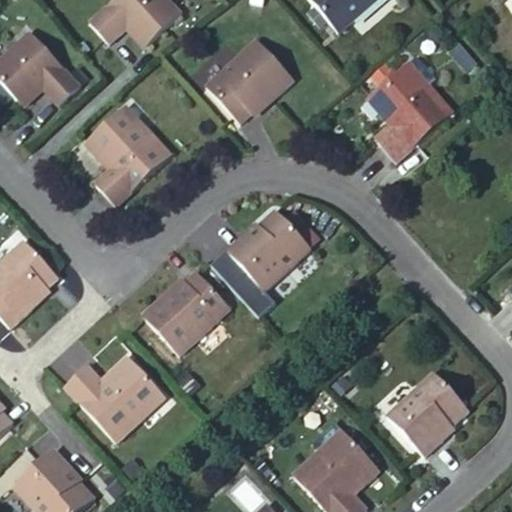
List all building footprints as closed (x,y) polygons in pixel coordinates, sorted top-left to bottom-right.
[(109,48),(127,32),(131,29),(148,47),(180,18),(164,0),(121,0),(90,27),(109,48)] [(308,0),(339,35),(380,0),(308,0)] [(131,29),(127,32),(144,50),(148,47),(131,29)] [(0,64),(0,85),(19,107),(40,89),(43,93),(59,110),(80,90),(31,37),(0,64)] [(240,127),(252,117),(270,100),(273,104),(294,84),(257,44),(206,91),(240,127)] [(410,68),(403,74),(424,97),(431,91),(410,68)] [(424,97),(403,74),(369,104),(391,130),(377,142),(397,165),(453,117),(431,91),(424,97)] [(40,89),(19,107),(23,111),(43,93),(40,89)] [(270,100),(252,117),(255,121),(273,104),(270,100)] [(128,111),(121,118),(142,141),(149,134),(128,111)] [(142,141),(121,118),(87,149),(110,174),(95,187),(117,210),(172,159),(149,134),(142,141)] [(249,241),(246,237),(226,256),(263,296),(309,252),(276,216),(260,231),(249,241)] [(257,227),(246,237),(249,241),(260,231),(257,227)] [(0,319),(10,331),(32,312),(28,308),(48,291),(58,282),(24,245),(0,267),(0,319)] [(168,303),(164,299),(142,320),(179,360),(230,312),(197,276),(185,287),(168,303)] [(182,283),(164,299),(168,303),(185,287),(182,283)] [(28,308),(32,312),(51,295),(48,291),(28,308)] [(117,446),(142,422),(136,415),(158,395),(126,362),(102,384),(89,370),(66,391),(117,446)] [(425,460),(443,443),(440,438),(451,428),(467,414),(433,377),(387,419),(425,460)] [(136,415),(142,422),(164,401),(158,395),(136,415)] [(0,414),(0,438),(12,427),(1,415),(0,414)] [(440,438),(443,443),(455,432),(451,428),(440,438)] [(341,434),(317,456),(323,463),(347,441),(341,434)] [(323,463),(317,456),(293,478),(323,511),(363,511),(353,499),(379,476),(347,441),(323,463)] [(68,475),(71,472),(54,453),(13,491),(32,511),(82,511),(93,503),(79,487),(68,475)] [(82,484),(71,472),(68,475),(79,487),(82,484)]
